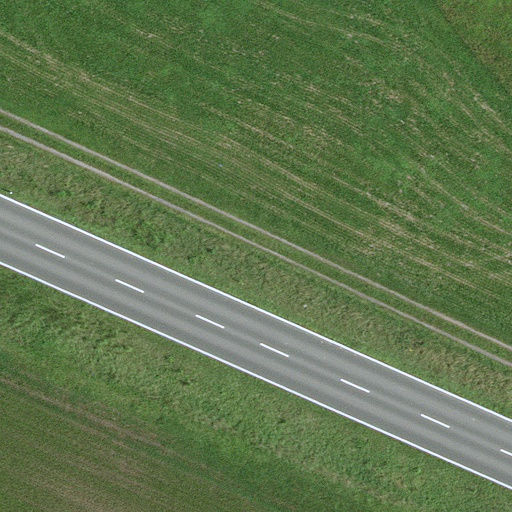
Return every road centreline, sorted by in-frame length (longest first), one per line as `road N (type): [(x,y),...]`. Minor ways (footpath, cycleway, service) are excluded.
road 1 (track): [(0,113),(511,360)]
road 2 (primary): [(511,452),(0,228)]
